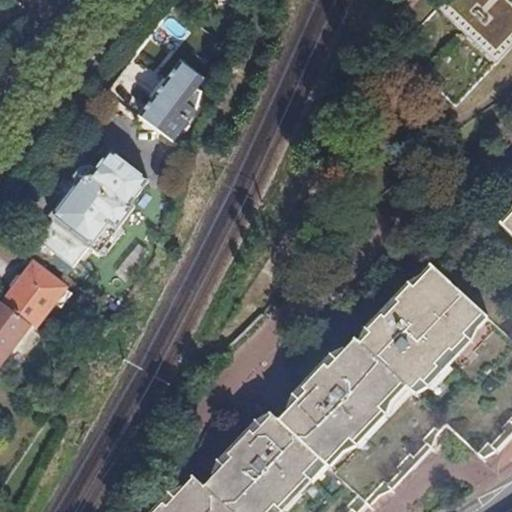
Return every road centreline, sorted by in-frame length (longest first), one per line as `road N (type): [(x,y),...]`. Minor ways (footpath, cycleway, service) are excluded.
road 1 (residential): [(511,142),(461,193),(391,215),(229,380),(188,449)]
road 2 (primary): [(0,177),(135,0)]
road 3 (primary): [(80,0),(0,104)]
